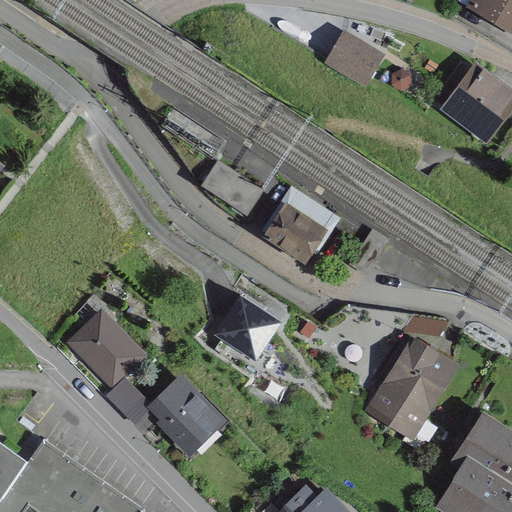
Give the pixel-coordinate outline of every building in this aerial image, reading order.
[(511,0),(461,0),(468,3),(466,7),(511,33),(511,0)] [(386,54),(344,29),(324,62),(365,87),(386,54)] [(486,144),(511,109),(511,87),(476,61),(469,70),(462,64),(435,100),(443,105),(440,109),(486,144)] [(402,68),(392,73),(392,85),(401,91),(411,86),(411,74),(402,68)] [(263,189),(218,159),(201,185),(247,214),(263,189)] [(341,217),(291,185),(262,229),(266,232),(263,236),(306,265),(314,253),(317,255),(341,217)] [(366,275),(390,239),(373,228),(349,264),(366,275)] [(282,319),(239,295),(217,334),(259,358),(282,319)] [(67,342),(113,389),(125,377),(148,355),(102,308),(67,342)] [(316,327),(308,321),(300,332),(309,338),(316,327)] [(460,364),(412,335),(408,341),(402,338),(381,373),(387,376),(366,410),(409,435),(405,441),(422,452),(438,427),(426,420),(460,364)] [(227,420),(181,373),(150,403),(125,377),(113,389),(105,396),(145,436),(157,424),(189,457),(227,420)] [(511,511),(511,428),(483,411),(450,463),(459,469),(435,507),(441,511),(511,511)] [(44,438),(27,462),(0,500),(0,511),(143,511),(145,509),(141,506),(47,440),(44,438)] [(0,442),(0,500),(27,462),(21,457),(4,445),(0,442)] [(316,495),(306,484),(276,511),(350,511),(326,486),(316,495)]
